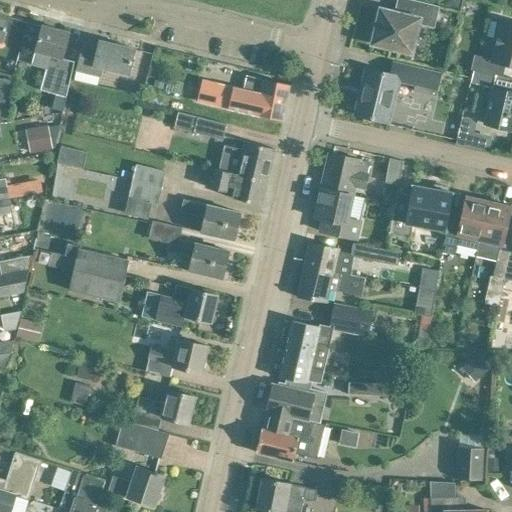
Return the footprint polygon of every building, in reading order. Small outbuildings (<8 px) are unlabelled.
[(433,27),(439,6),(413,0),(397,0),(394,12),(380,9),(376,27),(373,29),(370,37),(372,40),(372,44),(411,52),(418,24),(433,27)] [(0,37),(2,38),(3,35),(8,16),(0,13),(0,37)] [(470,70),(475,71),(500,77),(502,77),(505,64),(511,65),(511,23),(501,21),(492,59),(473,55),(470,70)] [(64,97),(66,88),(74,62),(62,58),(69,33),(42,25),(35,51),(50,55),(44,77),(40,91),(64,97)] [(83,43),(78,62),(76,70),(99,75),(101,67),(128,74),(134,49),(99,40),(97,46),(83,43)] [(439,74),(422,70),(393,63),(391,75),(368,69),(361,97),(358,97),(354,114),(388,122),(398,81),(415,85),(414,90),(434,95),(439,74)] [(511,79),(472,71),(469,83),(489,88),(487,98),(484,100),(483,109),(485,110),(481,125),(511,132),(511,127),(511,79)] [(180,76),(173,97),(188,101),(195,81),(180,76)] [(282,120),(289,85),(264,79),(264,80),(246,76),(243,90),(202,80),(197,100),(211,104),(262,116),(282,120)] [(153,88),(162,90),(165,83),(155,80),(153,88)] [(179,112),(175,127),(193,132),(223,139),(227,123),(197,116),(179,112)] [(481,135),(477,149),(487,152),(490,137),(481,135)] [(277,149),(245,141),(242,152),(222,148),(218,169),(237,172),(237,174),(237,176),(267,183),(268,183),(277,149)] [(86,153),(61,146),(56,163),(82,170),(86,153)] [(371,165),(332,156),(328,155),(320,190),(325,191),(325,193),(334,195),(334,193),(352,197),(354,188),(365,191),(369,177),(371,165)] [(402,161),(389,158),(384,182),(398,184),(402,161)] [(122,177),(161,187),(165,169),(137,162),(135,167),(124,165),(122,177)] [(237,176),(237,174),(215,169),(210,188),(226,192),(228,184),(234,185),(231,198),(261,206),(267,183),(237,176)] [(157,202),(161,187),(122,177),(122,179),(132,181),(129,195),(157,202)] [(0,196),(17,193),(16,185),(6,187),(5,179),(0,180),(0,196)] [(451,194),(411,187),(409,194),(396,192),(388,235),(409,239),(411,226),(444,232),(448,214),(451,194)] [(348,219),(352,197),(334,193),(334,195),(325,193),(325,191),(320,190),(314,218),(322,219),(320,231),(356,239),(360,221),(348,219)] [(17,193),(0,196),(0,214),(11,213),(9,199),(18,197),(17,193)] [(456,245),(477,250),(488,201),(465,196),(460,218),(448,215),(445,230),(447,231),(442,253),(454,255),(456,245)] [(240,213),(220,208),(184,200),(181,211),(205,216),(201,232),(234,240),(240,213)] [(499,249),(501,250),(511,206),(488,201),(477,250),(476,256),(496,261),(499,249)] [(153,219),(150,230),(148,238),(170,243),(168,250),(192,256),(189,270),(222,278),(228,251),(179,239),(182,226),(153,219)] [(33,248),(45,247),(45,234),(32,235),(33,248)] [(127,260),(108,256),(79,249),(80,244),(67,241),(64,254),(76,256),(68,288),(98,297),(118,301),(127,260)] [(340,272),(336,290),(361,295),(365,277),(349,274),(351,269),(341,266),(345,253),(338,251),(338,249),(309,243),(304,265),(333,272),(333,271),(340,272)] [(387,250),(385,250),(353,244),(350,256),(397,265),(400,252),(388,249),(387,250)] [(504,279),(511,252),(501,250),(499,249),(496,261),(492,276),(504,279)] [(0,271),(1,275),(30,269),(32,256),(0,261),(0,271)] [(45,277),(58,278),(59,264),(46,263),(45,277)] [(329,288),(336,290),(340,272),(333,271),(333,272),(304,265),(297,297),(326,303),(329,288)] [(33,272),(29,271),(30,269),(1,275),(1,276),(0,276),(0,297),(16,294),(12,313),(21,312),(24,299),(25,299),(27,292),(26,291),(27,289),(27,290),(29,284),(30,284),(33,272)] [(142,313),(141,316),(151,318),(166,323),(181,326),(182,324),(184,315),(211,322),(218,295),(190,288),(176,285),(173,297),(161,295),(148,291),(142,313)] [(414,314),(431,316),(435,292),(418,289),(414,314)] [(357,320),(359,309),(336,304),(333,316),(357,320)] [(357,320),(333,316),(331,327),(367,335),(372,312),(359,309),(357,320)] [(425,349),(431,316),(414,314),(414,315),(421,316),(415,352),(425,349)] [(21,317),(16,336),(32,339),(36,321),(21,317)] [(304,379),(320,383),(329,346),(316,343),(319,327),(291,321),(278,377),(288,379),(303,383),(304,379)] [(207,346),(188,341),(180,339),(177,353),(152,348),(146,372),(169,378),(172,366),(201,373),(207,346)] [(10,353),(11,353),(14,340),(0,342),(0,354),(10,352),(10,353)] [(479,378),(492,364),(480,351),(465,364),(479,378)] [(8,354),(10,353),(10,352),(0,354),(0,366),(5,365),(6,365),(8,354)] [(96,361),(81,357),(76,377),(91,381),(96,361)] [(320,384),(320,383),(304,379),(303,383),(288,379),(286,384),(279,382),(278,385),(272,384),(269,395),(267,398),(266,401),(266,404),(266,407),(265,410),(268,411),(264,428),(285,434),(289,434),(294,415),(320,420),(326,393),(310,389),(312,382),(320,384)] [(76,382),(71,402),(85,406),(90,386),(76,382)] [(348,382),(348,394),(392,396),(392,384),(348,382)] [(123,420),(158,430),(161,417),(188,423),(195,396),(168,390),(164,403),(157,401),(139,397),(133,421),(124,419),(123,420)] [(319,424),(320,420),(294,415),(289,434),(285,434),(264,428),(264,429),(261,428),(255,452),(293,461),(294,454),(316,460),(325,425),(319,424)] [(169,433),(158,430),(123,420),(116,444),(161,459),(169,433)] [(203,456),(210,434),(185,427),(178,449),(203,456)] [(342,429),(339,443),(355,446),(358,432),(342,429)] [(484,449),(458,447),(456,478),(481,480),(484,449)] [(0,478),(0,511),(9,511),(15,494),(28,499),(34,480),(36,472),(40,461),(15,453),(7,481),(0,478)] [(158,472),(154,470),(153,472),(137,466),(132,482),(113,476),(108,491),(155,506),(165,475),(157,473),(158,472)] [(104,511),(106,508),(98,505),(105,482),(85,476),(78,499),(75,498),(69,511),(104,511)] [(257,507),(279,511),(300,511),(303,499),(314,501),(317,489),(306,487),(282,482),(262,478),(257,507)] [(485,511),(485,509),(484,509),(484,511),(457,511),(457,497),(430,497),(430,499),(423,499),(423,511),(485,511)]
